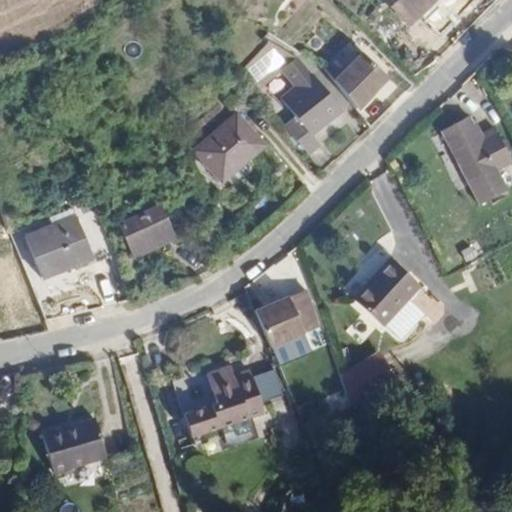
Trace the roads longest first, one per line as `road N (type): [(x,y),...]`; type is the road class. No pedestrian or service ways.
road 1 (residential): [(0,357),(115,329),(245,271),(511,21)]
road 2 (track): [(115,329),(175,511)]
